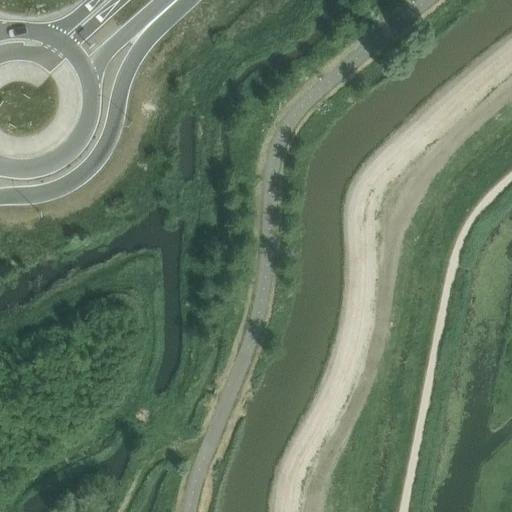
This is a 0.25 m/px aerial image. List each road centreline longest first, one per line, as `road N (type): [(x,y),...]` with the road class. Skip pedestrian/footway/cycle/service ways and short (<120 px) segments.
road 1 (primary): [(0,198),(53,191),(102,152),(120,89),(154,20)]
road 2 (primary): [(0,165),(45,165),(76,143),(91,98),(83,69)]
